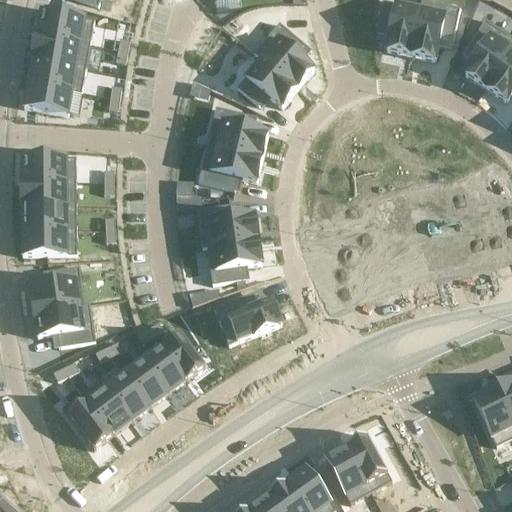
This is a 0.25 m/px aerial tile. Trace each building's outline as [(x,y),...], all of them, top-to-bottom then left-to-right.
[(64,0),(98,12),(102,0),(64,0)] [(383,6),(377,33),(390,36),(389,41),(386,55),(387,55),(411,60),(423,4),(422,4),(420,14),(383,6)] [(423,4),(411,60),(434,65),(436,65),(438,51),(439,46),(452,49),(460,12),(423,4)] [(41,16),(37,41),(90,50),(95,25),(41,16)] [(511,41),(485,24),(464,55),(475,62),(473,66),(465,78),(466,79),(486,93),(511,52),(511,41)] [(279,28),(255,57),(298,94),(314,76),(313,75),(314,74),(303,65),(300,62),(308,52),(279,28)] [(36,41),(32,65),(86,74),(90,50),(37,41),(36,41)] [(120,43),(118,55),(128,57),(130,45),(120,43)] [(511,52),(486,93),(506,106),(506,105),(507,106),(511,98),(511,52)] [(118,55),(116,67),(125,69),(128,57),(118,55)] [(261,64),(237,93),(259,111),(267,101),(271,104),(282,113),(282,112),(283,112),(298,94),(255,57),(254,58),(261,64)] [(32,65),(28,88),(82,97),(86,74),(32,65)] [(28,88),(24,113),(68,121),(72,97),(82,98),(82,97),(28,88)] [(112,90),(110,102),(120,104),(122,92),(112,90)] [(110,102),(109,114),(118,116),(120,104),(110,102)] [(216,112),(207,150),(263,163),(268,140),(268,139),(268,138),(254,135),(249,134),(252,121),(216,112)] [(207,150),(198,187),(235,196),(238,183),(242,184),(256,187),(257,186),(263,163),(207,150)] [(76,162),(22,163),(22,188),(77,188),(76,162)] [(114,175),(104,175),(104,187),(114,187),(114,175)] [(114,187),(104,187),(104,199),(114,199),(114,187)] [(22,188),(22,212),(77,211),(77,188),(22,188)] [(234,209),(197,215),(202,253),(259,244),(255,221),(254,220),(240,222),(236,222),(234,209)] [(77,211),(22,212),(22,236),(77,236),(77,211)] [(115,223),(105,223),(105,235),(116,235),(115,223)] [(116,235),(105,235),(106,247),(116,247),(116,235)] [(77,236),(22,236),(23,261),(77,261),(77,236)] [(259,244),(202,253),(202,254),(207,253),(213,290),(245,285),(243,272),(247,271),(262,269),(262,268),(259,244)] [(45,291),(30,293),(32,304),(34,318),(90,310),(90,308),(85,309),(80,272),(47,277),(49,290),(45,291)] [(204,307),(201,296),(189,298),(193,311),(204,307)] [(224,309),(214,313),(229,351),(254,341),(278,331),(282,330),(281,327),(283,327),(278,314),(276,315),(272,305),(258,310),(254,312),(249,299),(224,309)] [(90,310),(34,318),(36,331),(38,343),(52,340),(57,340),(59,353),(96,347),(90,310)] [(159,327),(148,332),(153,342),(163,336),(159,327)] [(148,332),(137,338),(142,347),(153,342),(148,332)] [(180,337),(160,352),(186,386),(205,372),(180,337)] [(117,347),(106,352),(111,361),(121,356),(117,347)] [(106,352),(95,357),(100,366),(111,361),(106,352)] [(160,352),(142,365),(168,399),(186,386),(160,352)] [(122,375),(121,375),(149,413),(168,399),(142,365),(125,379),(122,375)] [(75,367),(64,372),(68,381),(79,376),(75,367)] [(64,372),(53,377),(58,386),(68,381),(64,372)] [(101,385),(100,385),(131,427),(149,413),(121,375),(104,388),(101,385)] [(511,384),(496,392),(511,425),(511,384)] [(100,385),(82,399),(113,440),(131,427),(100,385)] [(511,425),(496,392),(473,403),(496,451),(511,443),(511,425)] [(82,399),(63,413),(94,455),(113,441),(113,440),(82,399)] [(367,440),(346,451),(346,452),(371,497),(392,486),(367,440)] [(346,452),(326,463),(350,509),(371,497),(346,452)] [(333,511),(306,473),(286,487),(304,511),(333,511)] [(286,487),(267,500),(268,500),(276,511),(304,511),(286,487)] [(276,511),(268,500),(251,511),(276,511)]
